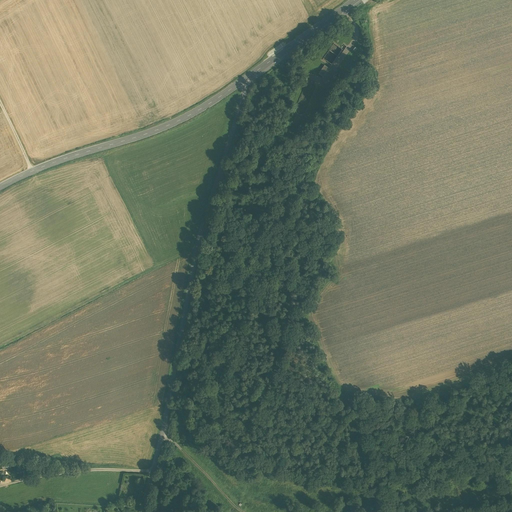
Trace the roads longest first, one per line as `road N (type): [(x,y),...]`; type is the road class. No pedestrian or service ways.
road 1 (unclassified): [(150,471),(200,231),(243,80)]
road 2 (track): [(510,456),(427,474),(378,474),(241,457),(196,422),(165,419)]
road 3 (tertiary): [(0,187),(168,125),(243,80)]
road 4 (track): [(197,245),(0,346)]
road 5 (unclassified): [(0,484),(91,470),(150,471)]
road 6 (tertiary): [(243,80),(354,0)]
